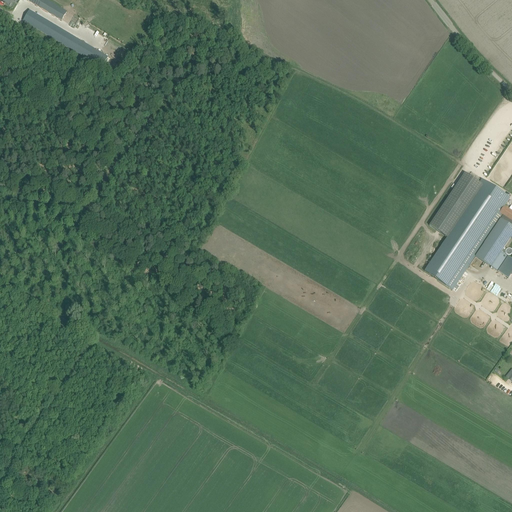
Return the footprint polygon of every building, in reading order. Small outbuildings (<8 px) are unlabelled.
[(67,13),(48,2),(44,0),(26,0),(26,1),(62,22),(67,13)] [(84,45),(48,24),(28,12),(23,22),(78,55),(81,50),(84,45)] [(429,225),(447,237),(482,185),(465,173),(429,225)] [(458,283),(475,257),(503,215),(500,213),(504,206),(510,198),(485,181),(482,185),(447,237),(425,271),(454,291),(459,283),(458,283)] [(511,211),(504,206),(500,213),(503,215),(511,221),(511,211)] [(511,236),(511,234),(511,221),(503,215),(475,257),(491,267),(501,252),(503,249),(511,237),(511,236)] [(501,252),(491,267),(498,272),(508,256),(504,254),(501,252)]
